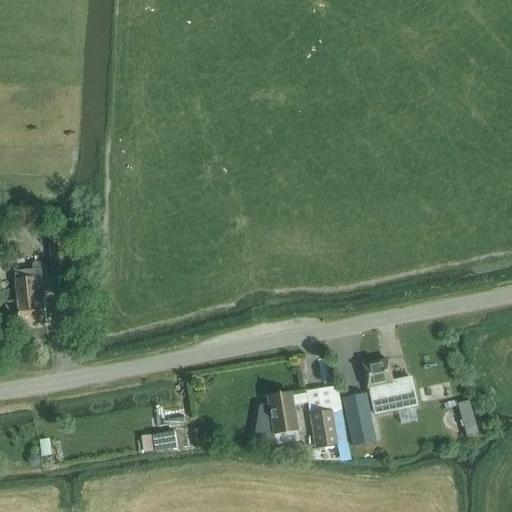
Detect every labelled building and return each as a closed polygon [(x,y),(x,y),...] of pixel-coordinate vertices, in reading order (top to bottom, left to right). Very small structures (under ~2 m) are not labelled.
[(70,272),(67,237),(46,239),(49,274),(70,272)] [(43,294),(40,269),(13,272),(19,327),(47,323),(43,294)] [(371,407),(401,400),(400,396),(396,397),(388,361),(362,366),(371,407)] [(457,396),(455,385),(443,388),(445,398),(457,396)] [(297,431),(291,395),(268,399),(269,406),(261,408),(256,430),(273,433),(273,435),(274,435),(276,445),(288,442),(297,441),(296,431),(297,431)] [(343,400),(353,447),(376,442),(366,395),(343,400)] [(478,436),(469,403),(458,406),(467,439),(478,436)] [(161,412),(163,426),(191,421),(189,408),(161,412)] [(344,444),(339,409),(309,414),(315,449),(344,444)] [(153,437),(155,451),(155,452),(156,452),(165,451),(177,449),(174,432),(153,436),(153,437)] [(110,453),(147,447),(145,435),(108,441),(110,453)]
